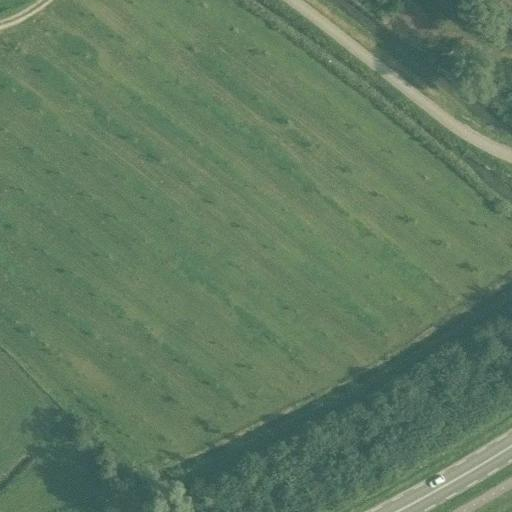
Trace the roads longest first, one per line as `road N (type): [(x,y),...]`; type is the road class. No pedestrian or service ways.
road 1 (unclassified): [(511,159),(278,0)]
road 2 (secondary): [(393,511),(511,442)]
